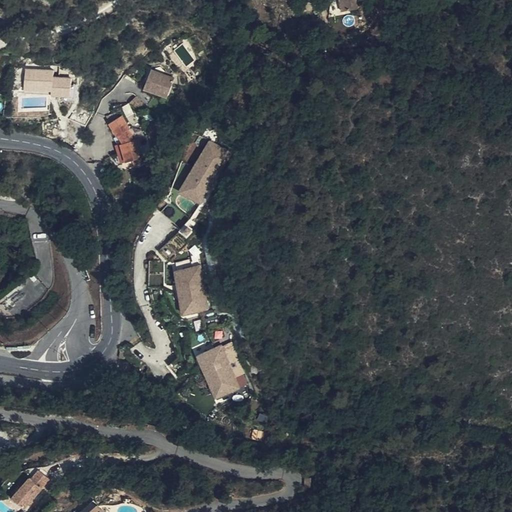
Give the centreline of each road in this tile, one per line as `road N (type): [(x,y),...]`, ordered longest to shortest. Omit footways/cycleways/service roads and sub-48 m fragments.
road 1 (residential): [(0,413),(149,436),(229,468),(290,475),(296,484),(282,497),(206,511)]
road 2 (tertiary): [(0,137),(59,150),(95,185),(113,326),(108,347),(90,365)]
road 3 (unclassified): [(83,299),(51,225),(0,204)]
